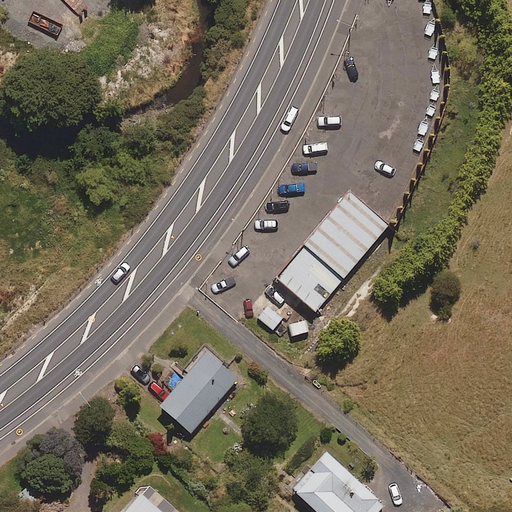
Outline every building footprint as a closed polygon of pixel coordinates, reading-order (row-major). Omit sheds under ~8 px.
[(349,193),(276,280),(315,313),(389,226),(349,193)] [(281,317),(266,305),(257,316),(272,329),(281,317)] [(208,350),(160,407),(191,434),(240,377),(208,350)] [(374,511),(382,504),(322,449),(288,486),(315,511),(374,511)] [(46,462),(20,486),(35,502),(61,478),(46,462)] [(163,495),(146,480),(118,511),(178,511),(181,510),(163,495)]
